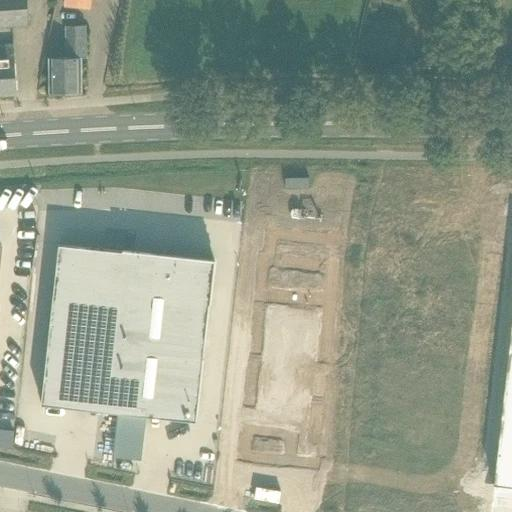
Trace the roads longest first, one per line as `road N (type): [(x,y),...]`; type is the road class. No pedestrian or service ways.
road 1 (primary): [(0,137),(222,125),(511,125)]
road 2 (unclassified): [(0,475),(186,511)]
